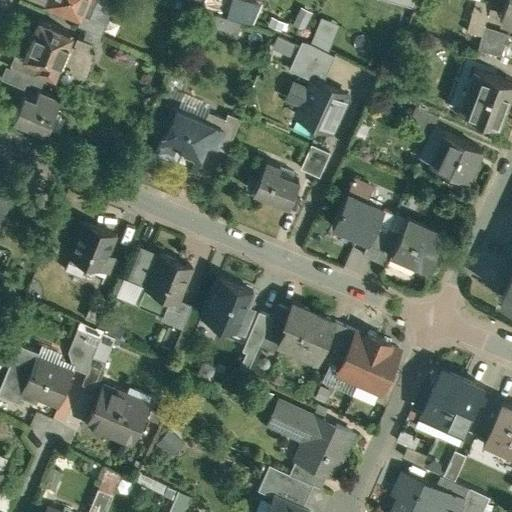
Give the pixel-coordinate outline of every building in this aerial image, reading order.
[(47,0),(47,1),(79,14),(80,11),(83,13),(90,15),(91,14),(96,0),(47,0)] [(511,0),(501,0),(498,11),(511,14),(511,0)] [(503,34),(481,30),(484,14),(471,12),(467,30),(480,33),(478,49),(499,53),(503,34)] [(108,21),(91,14),(90,15),(83,13),(78,24),(103,34),(108,21)] [(313,34),(331,41),(339,23),(321,15),(313,34)] [(70,34),(40,22),(25,58),(27,58),(40,64),(38,67),(54,74),(60,60),(70,35),(70,34)] [(91,43),(72,36),(70,35),(60,60),(63,62),(61,67),(65,69),(65,70),(73,72),(73,71),(87,77),(90,69),(91,69),(95,58),(93,58),(95,53),(91,52),(90,51),(89,49),(91,43)] [(275,35),(271,48),(290,53),(294,40),(275,35)] [(335,54),(311,42),(302,40),(289,68),(312,78),(313,77),(323,82),(335,54)] [(40,64),(27,58),(25,61),(13,56),(10,65),(50,83),(54,74),(38,67),(40,64)] [(511,79),(474,66),(474,67),(479,69),(464,110),(459,108),(458,109),(499,124),(511,93),(511,79)] [(323,82),(313,77),(312,78),(296,114),(331,130),(348,93),(323,82)] [(39,91),(35,100),(24,96),(15,120),(47,133),(60,100),(39,91)] [(205,119),(175,107),(157,152),(160,153),(161,156),(171,160),(174,158),(195,167),(207,140),(216,144),(216,143),(228,115),(227,115),(209,108),(205,119)] [(439,117),(417,107),(409,125),(431,135),(439,117)] [(228,115),(216,143),(216,144),(228,149),(242,114),(229,109),(227,115),(228,115)] [(481,147),(445,131),(437,149),(440,150),(433,164),(466,179),(481,147)] [(300,167),(319,174),(329,150),(310,143),(300,167)] [(280,165),(265,158),(257,178),(263,180),(257,193),(288,205),(298,179),(278,170),(280,165)] [(0,212),(9,190),(0,186),(0,212)] [(384,207),(348,191),(333,225),(369,241),(375,226),(384,207)] [(443,231),(408,215),(401,230),(392,251),(393,252),(394,250),(417,261),(416,262),(418,263),(428,267),(443,231)] [(115,233),(85,221),(71,256),(87,262),(108,270),(114,256),(107,253),(115,233)] [(386,231),(374,258),(386,263),(390,256),(392,251),(401,230),(389,225),(386,231)] [(369,241),(363,253),(374,258),(386,231),(375,226),(369,241)] [(160,257),(143,250),(131,280),(148,287),(160,257)] [(417,261),(394,250),(393,252),(392,251),(390,256),(416,267),(418,263),(416,262),(417,261)] [(191,265),(162,253),(160,257),(148,287),(170,296),(178,299),(191,265)] [(87,262),(71,256),(66,269),(82,276),(87,262)] [(254,291),(218,276),(218,277),(219,277),(204,313),(203,313),(203,314),(204,315),(222,322),(221,327),(242,336),(244,331),(245,332),(245,331),(245,330),(254,307),(247,305),(253,292),(254,292),(254,291)] [(124,277),(117,294),(163,313),(170,296),(148,287),(131,280),(124,277)] [(160,320),(182,328),(192,304),(178,299),(170,296),(163,313),(160,320)] [(304,304),(293,300),(289,307),(277,337),(281,339),(317,355),(316,358),(317,358),(325,342),(335,319),(335,318),(333,318),(304,305),(304,304)] [(272,315),(260,343),(275,350),(281,339),(277,337),(289,307),(278,302),(272,315)] [(260,310),(254,324),(243,349),(255,354),(260,343),(272,315),(260,310)] [(222,322),(204,315),(199,328),(217,336),(221,327),(222,322)] [(335,318),(335,319),(325,342),(335,347),(346,324),(335,318)] [(335,347),(329,360),(340,365),(356,329),(346,324),(335,347)] [(366,332),(357,328),(340,365),(338,371),(359,380),(379,335),(367,330),(366,332)] [(86,337),(76,332),(69,350),(74,366),(87,372),(101,336),(88,331),(86,337)] [(87,372),(82,384),(95,389),(116,337),(103,331),(101,336),(87,372)] [(379,335),(359,380),(380,389),(381,390),(391,367),(400,347),(390,343),(391,341),(379,335)] [(40,393),(24,386),(35,357),(38,352),(18,343),(0,386),(0,394),(17,402),(19,396),(36,403),(40,393)] [(72,372),(35,357),(24,386),(40,393),(60,401),(72,372)] [(391,367),(381,390),(380,389),(376,399),(387,404),(402,371),(391,367)] [(443,367),(424,410),(444,419),(464,376),(443,367)] [(486,386),(464,376),(444,419),(466,429),(486,386)] [(149,403),(102,384),(87,421),(133,440),(149,403)] [(316,416),(279,400),(269,422),(306,438),(297,457),(304,460),(304,461),(328,472),(333,474),(353,431),(316,414),(316,416)] [(511,406),(503,402),(488,436),(511,446),(511,406)] [(183,444),(168,430),(155,443),(170,457),(183,444)] [(468,455),(456,450),(445,474),(456,479),(468,455)] [(328,472),(304,461),(304,460),(297,457),(290,472),(313,483),(321,486),(328,472)] [(290,472),(269,463),(258,489),(274,496),(275,495),(302,507),(313,483),(290,472)] [(122,473),(109,467),(99,488),(112,493),(122,473)] [(463,495),(405,470),(396,492),(401,494),(393,511),(428,511),(431,507),(441,511),(454,511),(457,507),(462,496),(463,495)] [(16,489),(5,484),(0,494),(0,507),(6,511),(16,489)] [(483,511),(491,495),(470,485),(465,497),(462,496),(457,507),(468,511),(483,511)] [(99,488),(88,511),(103,511),(112,493),(99,488)] [(302,507),(275,495),(274,496),(267,511),(311,511),(302,507)]
